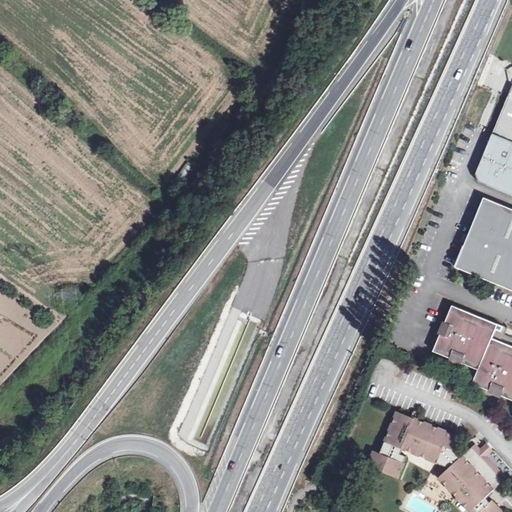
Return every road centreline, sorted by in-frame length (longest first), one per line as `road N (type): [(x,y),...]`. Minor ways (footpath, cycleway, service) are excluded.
road 1 (motorway): [(401,0),(42,479)]
road 2 (motorway): [(433,0),(216,511)]
road 3 (motorway): [(257,511),(399,203)]
road 4 (motorway): [(269,511),(399,203)]
road 5 (motorway): [(399,203),(488,0)]
road 6 (motorway): [(39,511),(86,461),(136,443),(172,459),(188,485),(191,511)]
